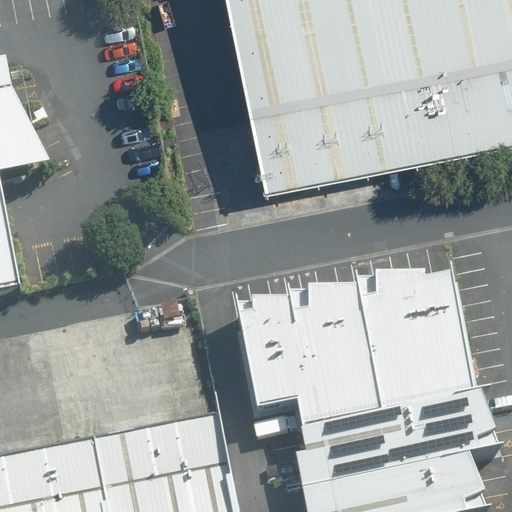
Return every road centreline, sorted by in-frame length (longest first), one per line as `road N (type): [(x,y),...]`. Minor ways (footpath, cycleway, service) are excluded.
road 1 (unclassified): [(175,270),(511,202)]
road 2 (unknown): [(77,303),(92,370),(82,394),(0,420)]
